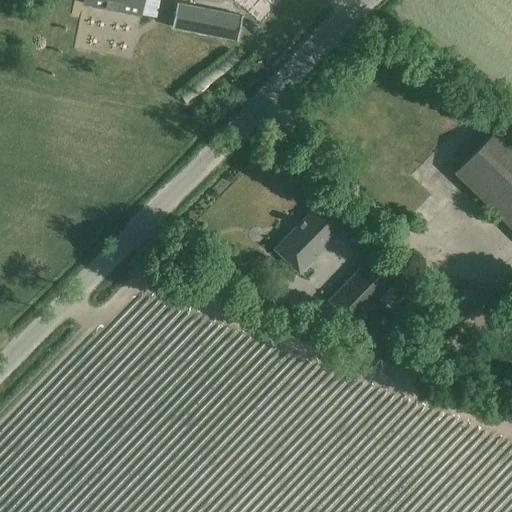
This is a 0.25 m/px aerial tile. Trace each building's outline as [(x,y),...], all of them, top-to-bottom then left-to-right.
[(143,0),(85,0),(84,4),(141,15),(143,0)] [(241,0),(269,23),(289,0),(241,0)] [(182,2),(178,26),(244,35),(248,11),(182,2)] [(511,134),(503,126),(457,173),(511,227),(511,134)] [(328,195),(276,249),(300,273),(353,219),(328,195)] [(381,247),(331,297),(328,300),(354,325),(379,299),(394,313),(420,286),(381,247)] [(499,315),(481,297),(467,284),(458,293),(441,276),(432,285),(449,302),(415,337),(446,368),(499,315)]
